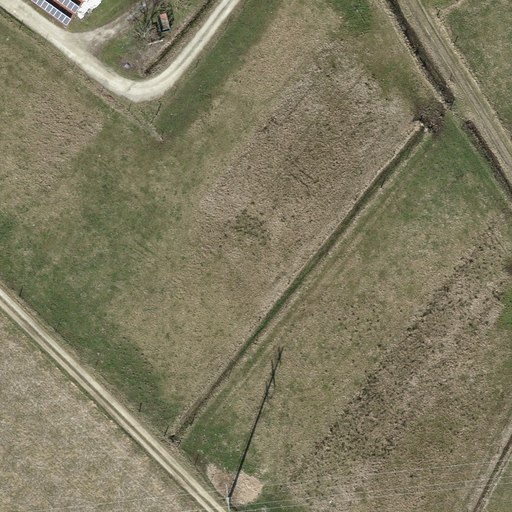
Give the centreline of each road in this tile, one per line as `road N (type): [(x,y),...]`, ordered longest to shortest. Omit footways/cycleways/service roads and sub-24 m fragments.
road 1 (track): [(0,294),(224,511)]
road 2 (track): [(416,0),(511,160)]
